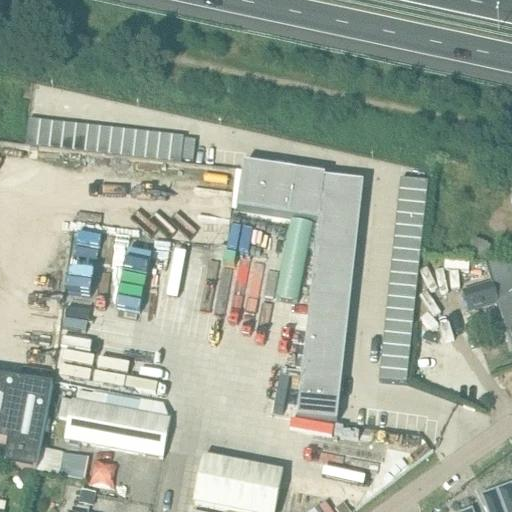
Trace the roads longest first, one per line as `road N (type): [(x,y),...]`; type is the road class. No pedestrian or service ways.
road 1 (motorway): [(236,0),(511,57)]
road 2 (residential): [(387,511),(511,422)]
